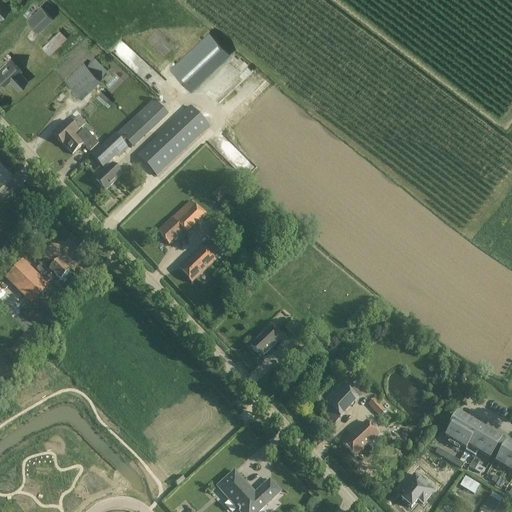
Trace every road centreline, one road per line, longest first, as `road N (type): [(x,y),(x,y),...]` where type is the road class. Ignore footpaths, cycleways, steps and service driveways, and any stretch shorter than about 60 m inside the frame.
road 1 (tertiary): [(260,401),(0,124)]
road 2 (residential): [(130,500),(177,453),(260,401)]
road 3 (tertiary): [(362,511),(260,401)]
